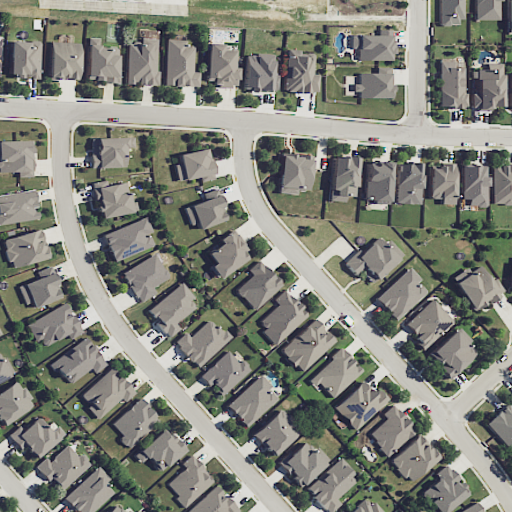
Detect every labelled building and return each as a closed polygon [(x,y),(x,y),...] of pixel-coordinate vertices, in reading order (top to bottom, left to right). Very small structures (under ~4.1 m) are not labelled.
[(437,0),(438,23),(464,23),(463,0),(437,0)] [(498,0),(473,0),(474,19),(498,19),(498,0)] [(356,60),(389,60),(390,30),(376,30),(376,35),(349,34),(349,48),(356,49),(356,60)] [(125,83),(155,84),(157,38),(141,37),(140,42),(127,42),(125,83)] [(38,79),(39,42),(10,40),(8,75),(23,76),(22,78),(38,79)] [(197,86),(198,72),(192,72),(193,41),(164,41),(163,85),(197,86)] [(48,79),(77,80),(79,43),(49,42),(48,79)] [(221,44),(206,43),(204,80),(213,80),(213,86),(236,87),(236,67),(232,67),(233,50),(221,50),(221,44)] [(85,81),(117,82),(118,46),(86,46),(85,81)] [(312,74),(313,52),(285,50),(283,91),(316,93),(317,74),(312,74)] [(273,55),(245,53),(242,88),(276,91),(277,75),(271,74),(273,55)] [(437,107),(463,107),(464,60),(438,60),(437,107)] [(501,63),(486,62),(486,69),(476,69),(475,93),(470,93),(470,107),(500,107),(501,63)] [(389,73),(357,72),(357,84),(354,84),(354,97),(388,98),(389,73)] [(90,168),(124,167),(123,147),(132,147),(132,136),(89,138),(90,168)] [(29,140),(0,140),(0,171),(16,171),(16,177),(31,177),(30,161),(29,140)] [(175,180),(199,177),(200,181),(213,179),(208,148),(177,153),(178,163),(173,164),(175,180)] [(277,193),(296,194),(296,189),(308,190),(310,155),(279,153),(277,193)] [(354,196),(356,158),(330,156),(328,200),(343,201),(343,196),(354,196)] [(389,162),(365,160),(363,201),(387,202),(389,162)] [(395,162),(394,203),(419,204),(420,163),(395,162)] [(511,164),(491,163),(490,204),(511,204),(511,164)] [(429,164),(428,198),(439,199),(439,204),(452,204),(453,165),(429,164)] [(485,204),(486,165),(461,164),(460,204),(485,204)] [(130,213),(125,182),(106,185),(105,180),(92,182),(98,218),(130,213)] [(0,224),(37,218),(32,189),(0,194),(0,224)] [(193,230),(226,218),(217,194),(184,207),(193,230)] [(112,261),(153,246),(148,233),(151,232),(145,217),(102,233),(112,261)] [(9,268),(46,258),(38,229),(1,239),(9,268)] [(209,265),(215,277),(249,259),(233,229),(217,238),(220,245),(206,252),(212,264),(209,265)] [(359,271),(371,283),(397,259),(376,236),(360,252),(357,248),(342,262),(354,275),(359,271)] [(167,279),(156,254),(121,270),(136,303),(155,294),(151,286),(167,279)] [(246,270),(250,275),(234,290),(253,310),(281,285),(257,259),(246,270)] [(472,310),(486,301),(488,303),(504,292),(494,277),(489,281),(478,265),(469,271),(466,267),(450,278),(472,310)] [(28,309),(61,296),(49,266),(34,272),(37,278),(18,285),(28,309)] [(415,281),(418,278),(407,266),(374,299),(394,320),(425,291),(415,281)] [(146,310),(167,338),(179,329),(174,323),(197,306),(180,283),(146,310)] [(306,317),(284,289),(272,299),(277,305),(255,322),(272,344),(306,317)] [(404,324),(415,336),(411,339),(421,350),(452,321),(431,298),(404,324)] [(26,323),(40,348),(65,334),(68,339),(81,332),(65,302),(26,323)] [(172,343),(196,368),(228,338),(209,317),(188,337),(184,332),(172,343)] [(278,350),(299,373),(333,340),(312,318),(278,350)] [(447,379),(475,353),(453,330),(428,353),(440,366),(437,368),(447,379)] [(66,385),(90,368),(93,373),(105,365),(85,337),(50,362),(66,385)] [(360,371),(339,348),(309,377),(330,399),(360,371)] [(198,376),(207,386),(209,384),(220,395),(250,368),(240,358),(236,361),(226,350),(198,376)] [(0,380),(13,375),(4,356),(0,358),(0,380)] [(96,419),(119,398),(123,402),(134,392),(110,367),(80,395),(89,405),(85,408),(96,419)] [(225,405),(244,427),(277,397),(258,375),(225,405)] [(16,380),(0,390),(0,425),(32,405),(16,380)] [(373,393),(361,380),(332,407),(353,430),(386,399),(377,389),(373,393)] [(122,436),(119,439),(126,447),(157,419),(138,398),(110,423),(122,436)] [(511,410),(505,403),(484,423),(511,453),(511,410)] [(366,435),(385,456),(414,430),(390,404),(380,414),(385,418),(366,435)] [(271,456),(300,429),(279,407),(251,435),(271,456)] [(33,457),(62,434),(56,426),(53,429),(49,424),(45,427),(37,417),(21,429),(18,425),(7,434),(19,450),(24,446),(33,457)] [(139,463),(145,457),(159,472),(183,448),(162,426),(132,455),(139,463)] [(408,482),(436,456),(416,434),(388,461),(408,482)] [(326,462),(304,438),(277,463),(299,487),(326,462)] [(48,461),(44,457),(34,467),(47,482),(50,480),(60,491),(90,464),(81,454),(77,457),(66,445),(48,461)] [(164,485),(184,507),(213,480),(190,455),(181,463),(184,467),(164,485)] [(305,487),(325,511),(329,511),(340,504),(335,498),(357,480),(339,459),(305,487)] [(420,492),(436,511),(444,511),(466,493),(455,479),(457,478),(445,464),(433,474),(436,478),(420,492)] [(101,480),(105,475),(97,466),(62,498),(75,511),(90,511),(112,492),(101,480)] [(235,511),(238,510),(215,485),(185,511),(235,511)] [(337,511),(380,511),(365,496),(347,511),(343,511),(341,509),(337,511)] [(479,511),(474,502),(456,511),(479,511)]
